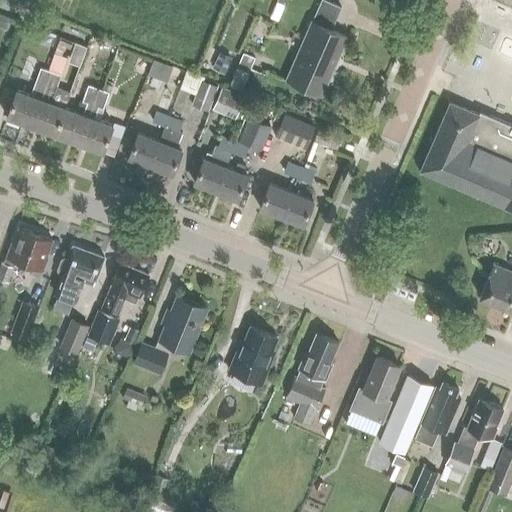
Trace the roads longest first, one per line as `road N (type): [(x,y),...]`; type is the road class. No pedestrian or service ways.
road 1 (tertiary): [(325,302),(0,178)]
road 2 (residential): [(456,0),(325,302)]
road 3 (tertiary): [(511,373),(325,302)]
